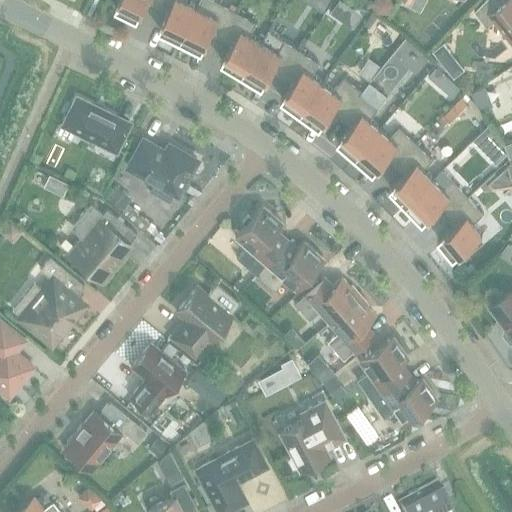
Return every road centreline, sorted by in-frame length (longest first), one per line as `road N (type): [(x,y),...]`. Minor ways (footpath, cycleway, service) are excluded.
road 1 (residential): [(0,473),(269,150)]
road 2 (residential): [(502,408),(396,265),(269,150)]
road 3 (residential): [(269,150),(167,87),(0,4)]
road 4 (residential): [(313,511),(502,408)]
